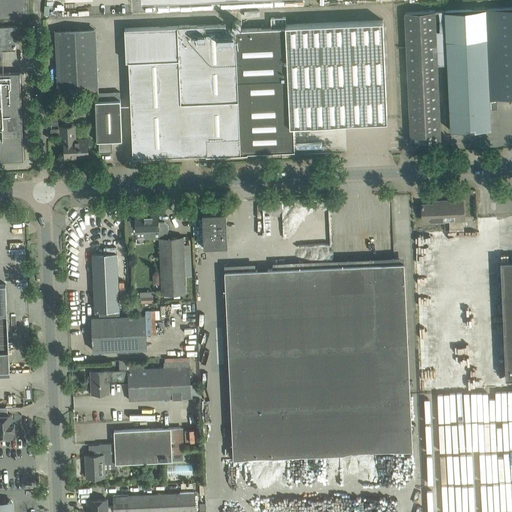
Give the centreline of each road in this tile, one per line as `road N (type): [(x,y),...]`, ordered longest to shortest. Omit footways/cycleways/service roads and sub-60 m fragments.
road 1 (unclassified): [(43,189),(511,168)]
road 2 (unclassified): [(57,511),(43,189)]
road 3 (unknown): [(403,173),(420,479)]
road 4 (unknown): [(219,489),(420,479)]
road 5 (unclassified): [(43,189),(36,17)]
road 6 (unknown): [(212,327),(219,489)]
